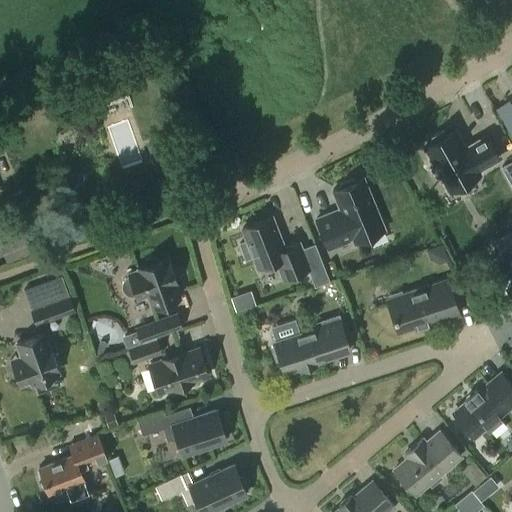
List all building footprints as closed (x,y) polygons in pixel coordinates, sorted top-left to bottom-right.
[(432,141),(424,146),(433,162),(428,164),(435,177),(440,174),(448,189),(478,173),(475,169),(497,157),(485,136),(470,144),(471,146),(464,149),(453,130),(445,134),(443,130),(430,137),(432,141)] [(511,159),(501,165),(511,184),(511,159)] [(332,211),(315,218),(327,247),(352,237),(354,241),(370,234),(367,227),(380,221),(362,177),(356,180),(351,178),(340,182),(338,187),(332,189),(340,209),(332,213),(332,211)] [(246,239),(239,242),(245,258),(252,255),(257,266),(271,261),(273,265),(277,263),(283,277),(307,268),(314,285),(328,280),(314,243),(300,248),(298,242),(283,248),(271,216),(242,228),(246,239)] [(20,232),(0,240),(0,248),(6,264),(29,254),(20,232)] [(121,283),(120,285),(121,287),(121,288),(122,290),(123,291),(124,293),(126,294),(129,295),(131,295),(132,295),(134,295),(134,294),(136,298),(146,294),(151,306),(178,296),(174,284),(175,283),(166,258),(165,259),(164,258),(137,268),(137,269),(126,273),(127,275),(125,276),(124,276),(123,278),(122,280),(121,281),(121,283)] [(60,274),(23,288),(31,310),(35,324),(73,310),(60,274)] [(389,298),(386,299),(397,330),(414,324),(415,328),(458,313),(447,278),(402,293),(401,290),(388,294),(389,298)] [(136,327),(137,330),(122,336),(125,345),(127,345),(128,346),(154,337),(154,336),(180,326),(175,313),(136,327)] [(275,345),(271,346),(276,361),(280,360),(284,372),(299,366),(299,368),(314,363),(314,361),(329,356),(328,352),(346,346),(347,350),(348,350),(337,316),(317,323),(318,326),(274,341),(275,345)] [(20,355),(9,359),(18,384),(29,380),(30,382),(32,381),(36,392),(59,384),(55,373),(57,372),(57,370),(58,370),(49,345),(48,345),(43,333),(16,343),(20,355)] [(159,352),(154,339),(154,337),(128,346),(133,361),(159,352)] [(197,348),(148,364),(157,391),(206,374),(197,348)] [(466,402),(453,412),(473,436),(485,425),(487,428),(500,417),(498,415),(511,402),(511,386),(501,372),(478,391),(476,389),(464,399),(466,402)] [(163,409),(136,418),(141,434),(162,427),(166,440),(175,436),(181,454),(225,439),(220,426),(223,425),(219,411),(216,412),(215,409),(168,424),(163,409)] [(407,457),(393,468),(414,493),(427,482),(430,485),(440,477),(437,474),(459,455),(438,430),(425,441),(422,438),(403,453),(407,457)] [(76,453),(38,467),(48,492),(65,486),(69,496),(85,490),(81,480),(82,479),(78,467),(106,457),(97,433),(72,442),(76,453)] [(180,473),(154,485),(160,499),(180,490),(186,503),(195,499),(200,511),(205,511),(209,510),(209,511),(212,511),(224,507),(223,504),(246,493),(244,490),(247,489),(241,475),(238,477),(232,464),(192,482),(187,470),(180,473)] [(339,507),(332,511),(387,511),(394,506),(371,479),(351,496),(350,495),(337,505),(339,507)] [(471,489),(454,503),(458,508),(454,511),(455,511),(474,511),(483,505),(471,489)]
